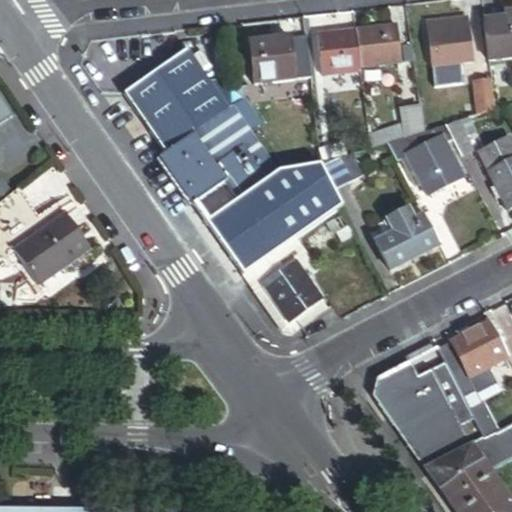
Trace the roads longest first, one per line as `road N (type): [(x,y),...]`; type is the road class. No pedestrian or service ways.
road 1 (tertiary): [(23,43),(242,355)]
road 2 (tertiary): [(0,433),(291,436)]
road 3 (tertiary): [(264,392),(511,265)]
road 4 (tertiary): [(242,355),(0,352)]
